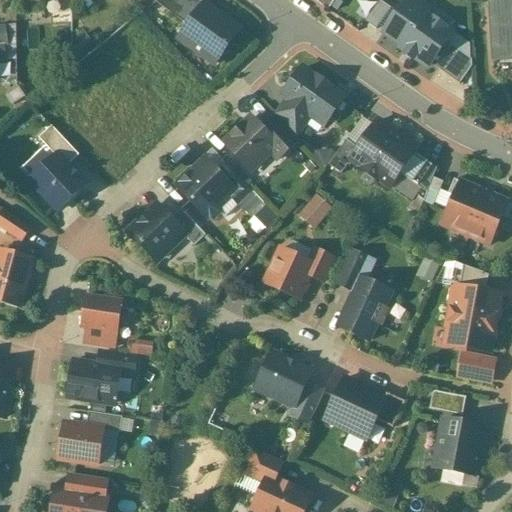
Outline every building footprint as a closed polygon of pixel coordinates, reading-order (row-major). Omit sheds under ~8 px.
[(197,0),(158,0),(155,3),(187,27),(204,4),(197,0)] [(408,0),(406,0),(383,33),(401,46),(400,48),(427,68),(430,64),(445,43),(452,34),(426,15),(427,13),(425,3),(415,5),(408,0)] [(511,0),(486,0),(491,63),(511,61),(511,0)] [(239,30),(204,4),(187,27),(178,40),(214,66),(239,30)] [(385,16),(374,8),(369,15),(380,23),(385,16)] [(380,23),(369,15),(359,29),(370,37),(380,23)] [(471,61),(445,43),(430,64),(459,85),(471,68),(471,61)] [(343,98),(302,69),(289,87),(293,90),(274,117),(295,138),(313,113),(326,122),(343,98)] [(295,138),(274,117),(261,130),(277,146),(270,153),(277,161),(298,142),(295,138)] [(357,149),(349,160),(350,161),(389,189),(399,175),(414,154),(417,151),(376,122),(357,149)] [(256,123),(245,123),(223,144),(249,172),(270,153),(277,146),(261,130),(256,123)] [(78,156),(51,127),(38,139),(55,157),(56,156),(66,167),(78,156)] [(346,141),(328,166),(340,175),(350,161),(349,160),(357,149),(346,141)] [(436,170),(414,154),(399,175),(426,194),(436,170)] [(66,167),(56,156),(55,157),(29,181),(57,211),(84,186),(66,167)] [(205,161),(176,188),(206,219),(212,220),(219,214),(218,207),(229,197),(234,192),(217,174),(205,161)] [(251,192),(226,165),(217,174),(234,192),(229,197),(237,205),(251,192)] [(479,192),(454,181),(448,195),(453,197),(441,226),(489,246),(501,218),(507,220),(511,207),(511,205),(491,197),(494,189),(482,184),(479,192)] [(315,228),(335,208),(319,193),(300,212),(315,228)] [(157,206),(129,233),(156,262),(168,251),(168,245),(180,233),(181,232),(170,220),(157,206)] [(30,229),(2,210),(0,213),(0,229),(21,243),(30,229)] [(205,236),(180,210),(170,220),(181,232),(180,233),(193,247),(205,236)] [(308,263),(279,250),(263,284),(298,301),(301,294),(305,293),(308,287),(306,284),(309,277),(315,266),(308,263)] [(333,260),(314,251),(308,263),(315,266),(309,277),(322,283),(333,260)] [(32,261),(0,252),(0,302),(19,308),(24,289),(26,288),(28,282),(27,279),(32,261)] [(374,263),(350,252),(335,285),(353,293),(359,296),(365,282),(374,263)] [(488,276),(463,267),(459,289),(484,294),(488,276)] [(365,282),(359,296),(353,293),(338,326),(337,326),(336,327),(369,342),(369,341),(368,340),(389,295),(390,295),(391,294),(365,282)] [(459,289),(453,288),(446,327),(448,328),(445,345),(489,353),(499,297),(484,294),(459,289)] [(122,303),(85,297),(80,328),(84,329),(117,334),(122,303)] [(117,334),(84,329),(82,343),(114,348),(117,334)] [(130,352),(154,352),(154,341),(130,340),(130,352)] [(135,359),(99,354),(97,367),(119,371),(118,372),(132,374),(135,359)] [(311,372),(272,354),(256,388),(271,396),(270,398),(292,408),(293,409),(305,384),(311,372)] [(97,367),(73,364),(68,397),(113,404),(118,372),(119,371),(97,367)] [(0,418),(4,419),(11,372),(0,370),(0,418)] [(384,399),(344,379),(324,421),(366,441),(375,421),(374,420),(384,399)] [(324,392),(305,384),(293,409),(292,408),(289,415),(308,425),(324,392)] [(465,398),(432,392),(428,410),(462,417),(465,398)] [(404,403),(386,395),(384,399),(374,420),(375,421),(392,429),(404,403)] [(121,418),(88,413),(85,427),(102,430),(102,431),(119,434),(121,418)] [(481,427),(443,419),(434,469),(472,477),(481,427)] [(85,427),(63,424),(58,460),(96,466),(102,431),(102,430),(85,427)] [(281,463),(253,450),(241,475),(263,485),(267,476),(273,479),(281,463)] [(105,480),(70,475),(67,492),(103,497),(105,480)] [(273,479),(267,476),(263,485),(251,511),(253,511),(303,511),(311,497),(273,479)] [(67,492),(57,490),(55,489),(55,491),(51,511),(104,511),(106,499),(107,499),(107,498),(105,497),(67,492)]
